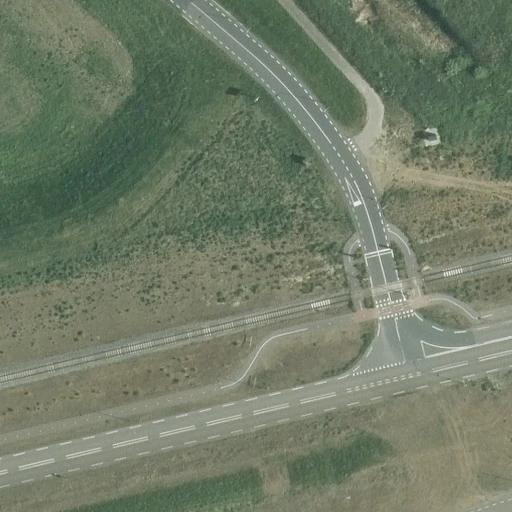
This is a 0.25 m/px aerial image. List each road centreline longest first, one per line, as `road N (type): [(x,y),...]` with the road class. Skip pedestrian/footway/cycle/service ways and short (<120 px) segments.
road 1 (unclassified): [(406,376),(0,473)]
road 2 (unclassified): [(349,167),(271,72),(186,0)]
road 3 (unclassified): [(406,376),(349,167)]
road 4 (unclassified): [(349,167),(373,127),(373,107),(363,84),(287,0)]
